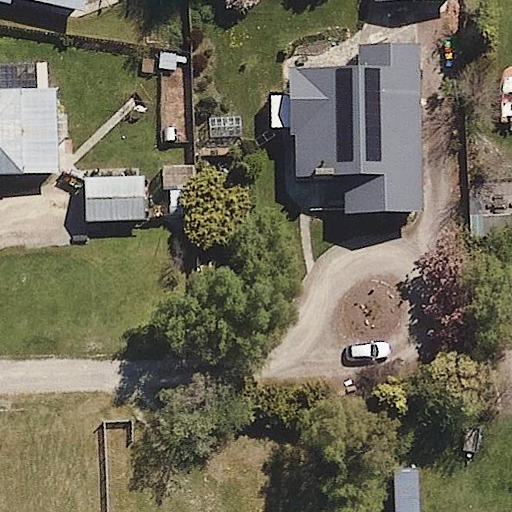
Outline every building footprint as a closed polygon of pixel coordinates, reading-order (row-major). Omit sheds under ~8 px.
[(8,0),(83,16),(86,0),(8,0)] [(420,224),(415,51),(353,53),(354,63),(281,65),(282,101),(264,101),(266,137),(296,136),(298,186),(336,185),(337,226),(420,224)] [(0,179),(59,178),(56,92),(0,93),(0,179)] [(142,179),(79,179),(79,226),(142,226),(142,179)] [(166,240),(121,241),(121,273),(167,273),(166,240)]
